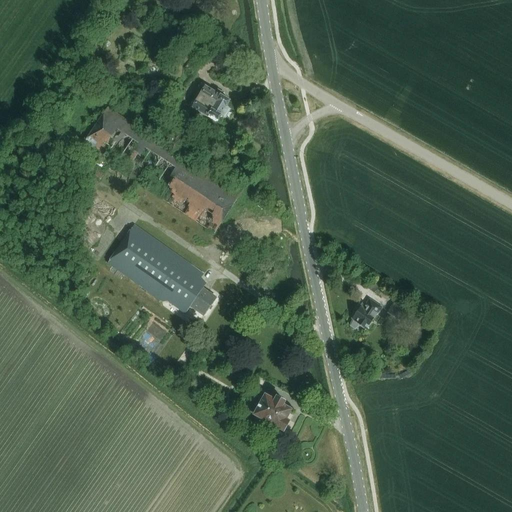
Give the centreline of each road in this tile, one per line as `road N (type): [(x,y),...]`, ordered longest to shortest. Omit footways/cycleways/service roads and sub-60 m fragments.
road 1 (tertiary): [(364,511),(286,139)]
road 2 (tertiary): [(511,204),(340,106)]
